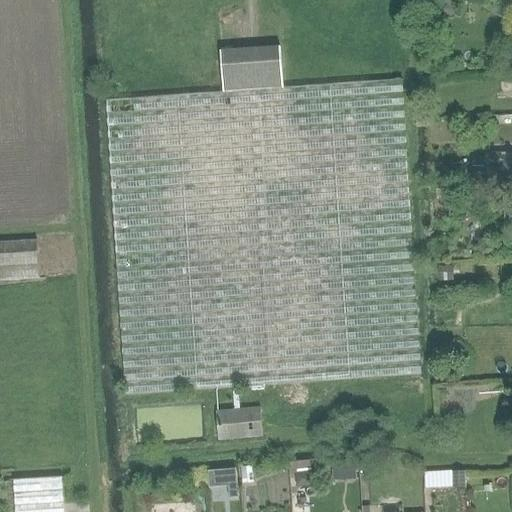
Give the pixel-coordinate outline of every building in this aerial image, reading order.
[(224,94),(283,89),(280,47),(221,51),(224,94)] [(401,81),(283,89),(224,94),(105,102),(126,395),(421,375),(401,81)] [(511,151),(468,154),(469,172),(511,170),(511,151)] [(0,280),(39,278),(37,240),(0,242),(0,280)] [(438,266),(438,282),(453,281),(453,266),(438,266)] [(218,441),(263,438),(260,408),(215,411),(218,441)] [(367,452),(363,452),(358,452),(358,461),(359,465),(368,464),(367,452)] [(309,461),(287,463),(288,475),(294,474),(307,473),(309,473),(309,461)] [(358,461),(335,462),(335,482),(359,482),(359,465),(358,461)] [(253,483),(252,467),(241,468),(242,484),(253,483)] [(220,488),(219,471),(208,472),(209,488),(220,488)] [(464,472),(451,472),(451,491),(465,490),(464,472)] [(307,473),(294,474),(295,487),(303,487),(308,482),(307,473)] [(13,480),(14,511),(63,511),(61,477),(13,480)]
